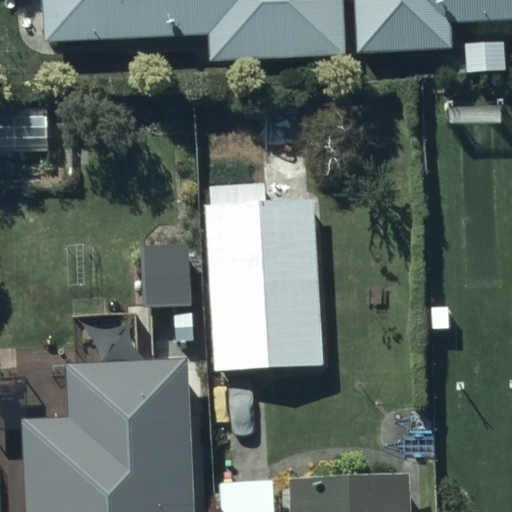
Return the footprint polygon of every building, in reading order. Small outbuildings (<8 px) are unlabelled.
[(42,0),(44,35),(211,29),(211,52),(345,47),(343,0),(42,0)] [(511,0),(356,0),(357,44),(454,42),(454,15),(511,13),(511,0)] [(211,181),(212,197),(206,197),(213,364),(324,359),(317,192),(265,194),(264,178),(211,181)] [(189,244),(142,247),(145,307),(192,304),(189,244)] [(195,511),(188,358),(66,364),(68,416),(20,419),(24,511),(195,511)] [(412,511),(411,467),(289,471),(290,511),(277,511),(276,473),(219,474),(220,511),(412,511)]
